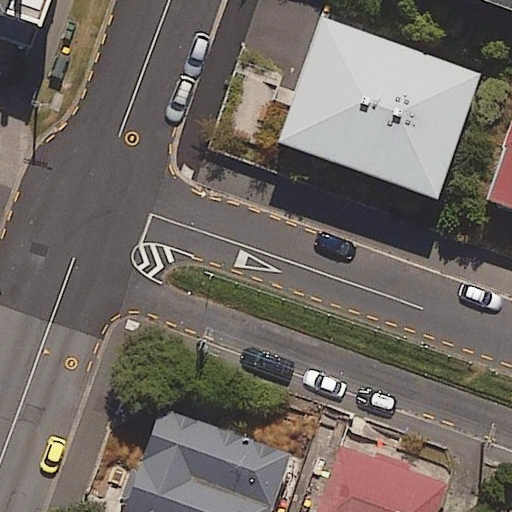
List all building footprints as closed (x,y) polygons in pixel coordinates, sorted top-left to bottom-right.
[(0,0),(0,34),(6,36),(8,30),(41,42),(55,3),(47,0),(0,0)] [(511,0),(457,0),(511,19),(511,0)] [(479,77),(322,22),(277,148),(434,204),(479,77)] [(511,104),(500,100),(486,144),(503,149),(485,205),(511,213),(511,104)] [(270,511),(290,461),(162,412),(123,511),(270,511)] [(435,511),(445,488),(341,450),(318,511),(435,511)]
